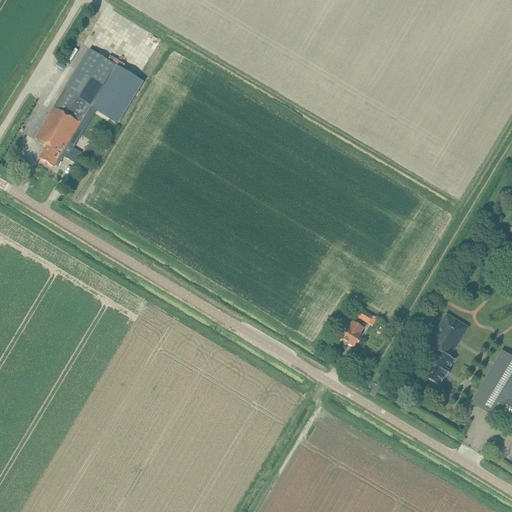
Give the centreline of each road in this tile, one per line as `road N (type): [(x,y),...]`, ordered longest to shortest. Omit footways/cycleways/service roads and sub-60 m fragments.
road 1 (unclassified): [(511,488),(0,180)]
road 2 (unclassified): [(0,128),(79,0)]
